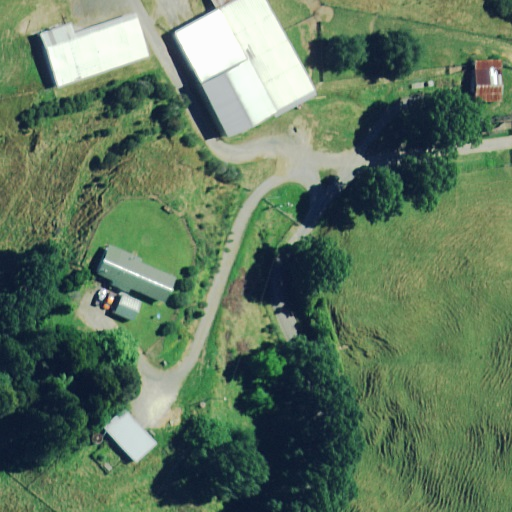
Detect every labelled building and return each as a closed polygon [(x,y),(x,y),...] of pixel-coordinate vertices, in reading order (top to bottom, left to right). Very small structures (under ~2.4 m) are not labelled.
[(263,0),(236,0),(170,37),(228,139),(315,90),(263,0)] [(149,58),(136,19),(41,51),(53,89),(149,58)] [(502,64),(469,63),(467,106),(500,107),(502,64)] [(126,254),(107,247),(95,277),(165,305),(175,280),(124,259),(126,254)] [(141,305),(121,297),(114,316),(133,324),(141,305)] [(153,446),(126,415),(105,433),(133,464),(153,446)]
